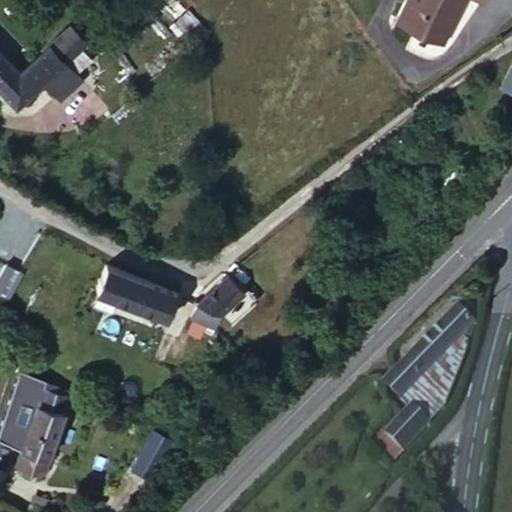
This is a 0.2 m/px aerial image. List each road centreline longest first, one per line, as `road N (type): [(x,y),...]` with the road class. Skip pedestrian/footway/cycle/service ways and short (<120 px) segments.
road 1 (residential): [(0,189),(132,265),(190,278),(235,252),(446,83),(511,44)]
road 2 (secondary): [(511,197),(203,511)]
road 3 (secondary): [(511,294),(468,448)]
